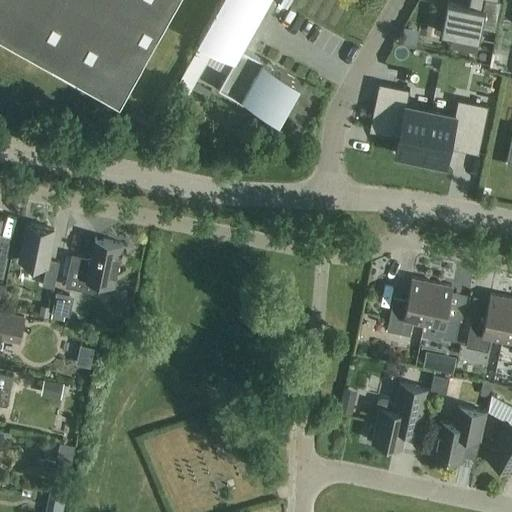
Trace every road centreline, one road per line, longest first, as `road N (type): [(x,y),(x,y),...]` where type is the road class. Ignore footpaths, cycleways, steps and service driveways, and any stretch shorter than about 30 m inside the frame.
road 1 (residential): [(0,189),(339,253),(401,237)]
road 2 (residential): [(326,198),(203,188),(0,145)]
road 3 (residential): [(326,198),(335,112),(399,0)]
road 4 (residential): [(511,508),(304,466)]
